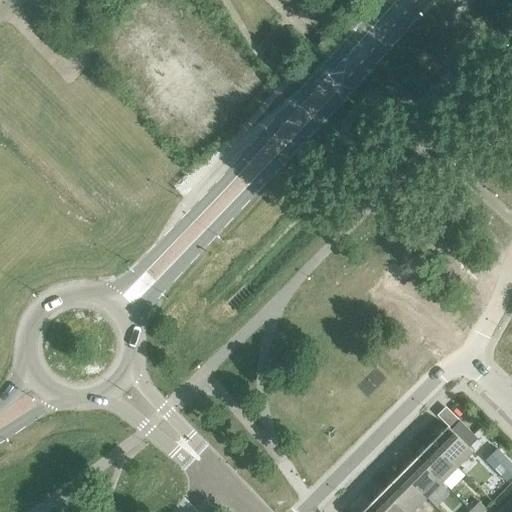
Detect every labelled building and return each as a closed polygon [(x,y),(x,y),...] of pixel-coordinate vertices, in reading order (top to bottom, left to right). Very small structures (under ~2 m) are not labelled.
[(447,427),(431,442),(456,467),(472,451),(468,448),(477,439),(459,421),(450,430),(447,427)] [(431,442),(416,458),(441,482),(456,467),(431,442)] [(511,465),(495,448),(484,459),(505,481),(511,473),(511,465)] [(416,458),(401,473),(426,498),(441,482),(416,458)] [(401,473),(385,488),(409,511),(411,511),(426,498),(401,473)] [(409,511),(385,488),(370,503),(378,511),(409,511)] [(511,511),(511,502),(509,499),(496,511),(511,511)] [(478,502),(469,511),(470,511),(482,511),(485,509),(478,502)] [(378,511),(370,503),(361,511),(378,511)]
